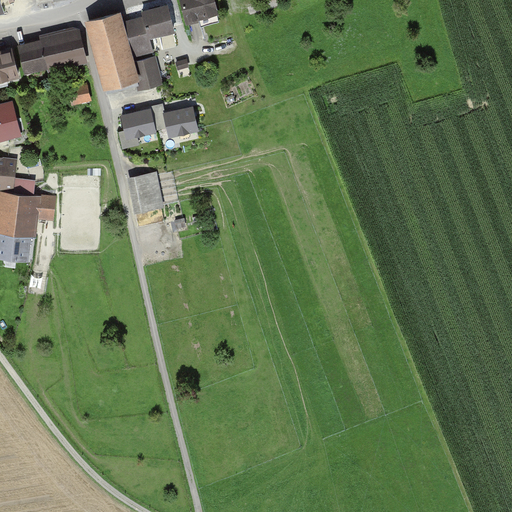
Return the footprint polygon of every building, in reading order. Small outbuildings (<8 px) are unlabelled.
[(213,0),(180,0),(186,23),(217,15),(213,0)] [(170,7),(127,17),(136,57),(179,47),(170,7)] [(120,14),(89,21),(105,92),(136,85),(120,14)] [(81,31),(19,47),(26,74),(88,59),(81,31)] [(13,49),(0,51),(0,82),(19,78),(13,49)] [(164,83),(157,58),(135,64),(141,88),(164,83)] [(92,84),(71,86),(73,103),(93,101),(92,84)] [(15,98),(0,101),(0,138),(24,132),(15,98)] [(194,106),(166,112),(172,137),(200,131),(194,106)] [(152,108),(122,114),(128,142),(158,136),(152,108)] [(17,160),(0,157),(0,186),(14,188),(17,160)] [(159,173),(129,178),(135,217),(166,212),(159,173)] [(44,196),(0,190),(0,260),(36,265),(44,196)]
